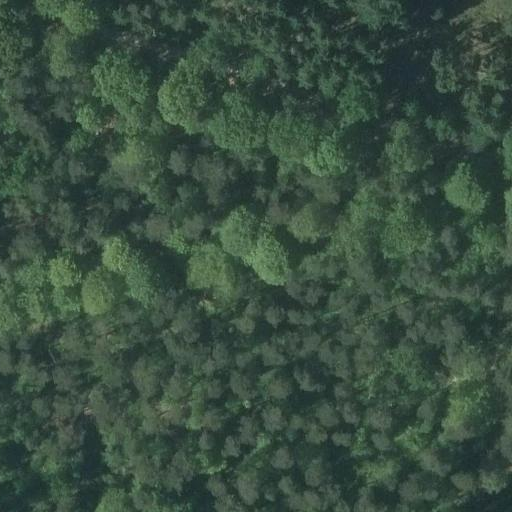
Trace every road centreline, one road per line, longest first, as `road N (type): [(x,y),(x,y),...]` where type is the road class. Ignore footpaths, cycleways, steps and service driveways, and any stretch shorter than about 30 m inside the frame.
road 1 (track): [(0,0),(511,160)]
road 2 (track): [(0,285),(482,184),(511,162)]
